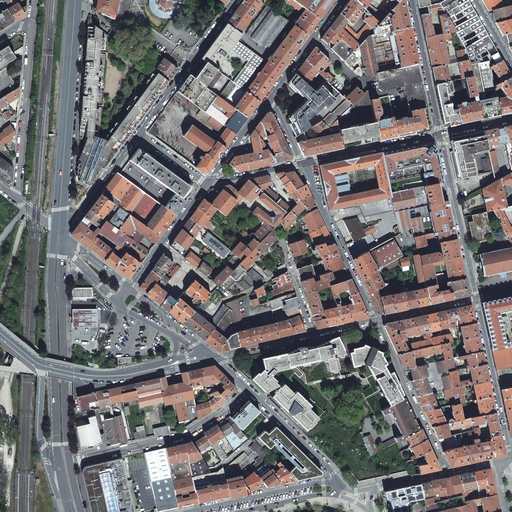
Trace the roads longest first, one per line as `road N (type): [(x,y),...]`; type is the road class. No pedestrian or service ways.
road 1 (secondary): [(58,232),(75,0)]
road 2 (secondary): [(58,232),(58,460)]
road 3 (residential): [(249,389),(182,436),(69,462)]
road 4 (secondary): [(69,462),(60,279)]
road 5 (residential): [(15,200),(31,20)]
road 6 (residential): [(299,161),(376,320)]
road 7 (residential): [(440,133),(476,299)]
road 8 (residential): [(135,134),(236,0)]
road 9 (residential): [(213,357),(376,320)]
road 10 (residential): [(376,320),(446,471)]
road 11 (residential): [(476,299),(510,457)]
road 12 (residential): [(339,484),(191,511)]
road 13 (residential): [(440,133),(299,161)]
road 14 (residential): [(411,0),(440,133)]
road 15 (residential): [(339,484),(249,389)]
road 16 (residential): [(206,183),(129,288)]
road 17 (residential): [(58,232),(135,134)]
road 18 (secondary): [(41,364),(94,376),(160,367)]
road 19 (residential): [(341,0),(269,97)]
